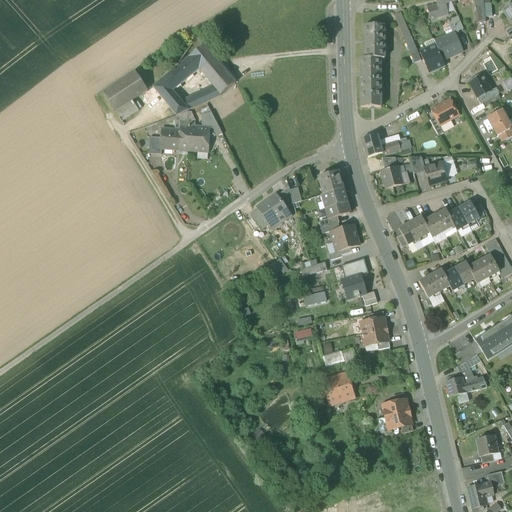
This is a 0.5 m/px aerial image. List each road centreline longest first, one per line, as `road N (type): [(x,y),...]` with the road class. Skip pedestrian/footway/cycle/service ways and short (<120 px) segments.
road 1 (tertiary): [(347,142),(418,348)]
road 2 (track): [(0,371),(176,247)]
road 3 (tertiary): [(343,6),(347,142)]
road 4 (tertiary): [(418,348),(450,479)]
road 5 (residential): [(451,83),(511,196)]
